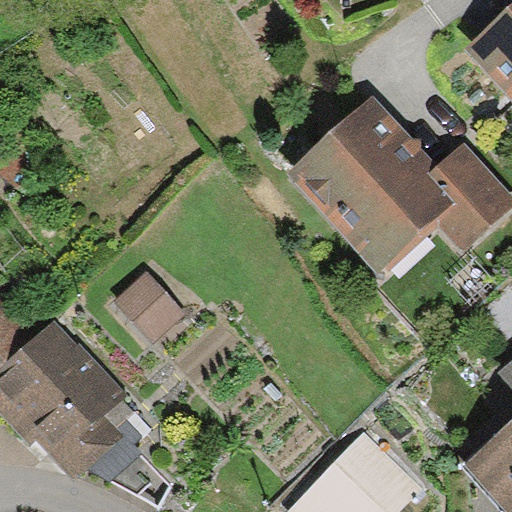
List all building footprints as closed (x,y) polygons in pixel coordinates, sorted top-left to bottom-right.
[(511,11),(465,55),(511,105),(511,11)] [(374,102),(290,176),(381,279),(439,228),(466,259),(511,218),(511,192),(470,145),(438,173),(417,149),(374,102)] [(150,273),(118,301),(156,343),(188,314),(150,273)] [(79,347),(55,321),(36,340),(2,302),(0,303),(0,416),(30,448),(35,442),(76,484),(88,474),(111,486),(115,483),(160,509),(172,486),(138,446),(153,429),(123,402),(129,396),(81,345),(79,347)] [(511,366),(500,376),(511,389),(511,366)] [(511,511),(511,432),(471,467),(510,511),(511,511)] [(365,457),(313,511),(412,511),(418,506),(365,457)]
